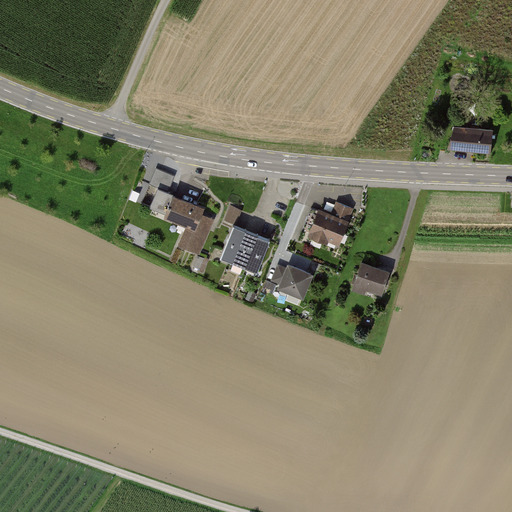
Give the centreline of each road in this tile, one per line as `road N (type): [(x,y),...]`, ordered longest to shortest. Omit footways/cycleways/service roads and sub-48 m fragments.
road 1 (primary): [(511,176),(238,159),(111,128),(0,87)]
road 2 (track): [(233,511),(0,433)]
